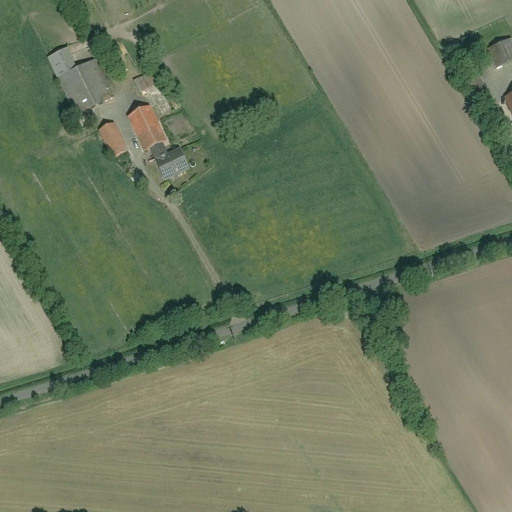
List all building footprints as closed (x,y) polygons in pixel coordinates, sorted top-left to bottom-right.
[(488,51),(498,70),(511,62),(511,41),(511,39),(488,51)] [(68,51),(48,59),(73,119),(115,101),(98,61),(76,70),(68,51)] [(152,72),(132,82),(139,95),(159,86),(152,72)] [(143,152),(150,149),(164,183),(189,173),(181,152),(167,158),(148,112),(129,120),(143,152)] [(115,126),(98,134),(110,161),(127,153),(115,126)]
